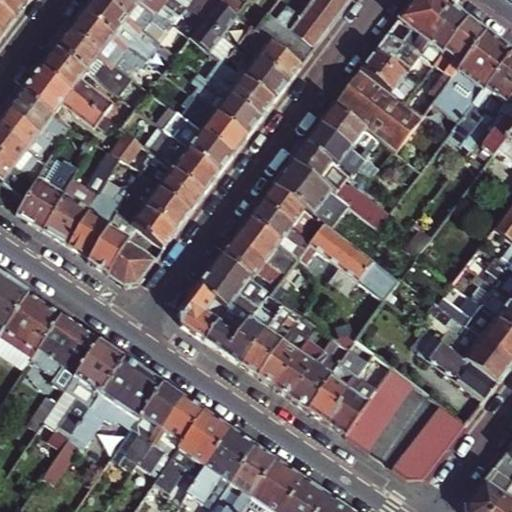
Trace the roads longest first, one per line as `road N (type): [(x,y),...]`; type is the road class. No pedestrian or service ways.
road 1 (residential): [(382,0),(134,329)]
road 2 (tertiary): [(134,329),(400,511)]
road 3 (tertiary): [(0,239),(134,329)]
road 4 (residential): [(433,511),(511,410)]
